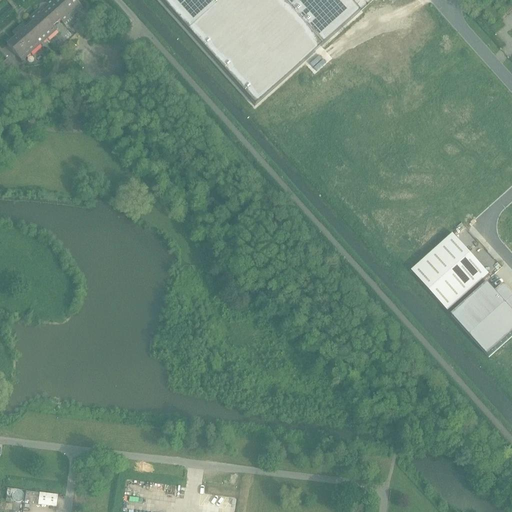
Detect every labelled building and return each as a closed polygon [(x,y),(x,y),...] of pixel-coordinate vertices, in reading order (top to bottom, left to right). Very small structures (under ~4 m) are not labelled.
[(30,54),(57,31),(53,26),(60,20),(64,26),(74,17),(73,16),(82,8),(74,0),(49,0),(44,5),(40,5),(38,10),(29,18),(32,23),(25,29),(22,25),(12,33),(16,37),(7,45),(21,62),(30,54)] [(158,0),(255,107),(359,13),(360,13),(359,12),(348,0),(158,0)] [(90,16),(83,23),(90,31),(98,24),(90,16)] [(105,26),(97,33),(101,37),(108,30),(105,26)] [(453,235),(412,273),(430,293),(471,255),(453,235)] [(471,255),(430,293),(448,313),(489,275),(471,255)] [(488,283),(451,316),(470,337),(511,298),(511,292),(504,284),(495,292),(488,283)] [(511,298),(470,337),(489,358),(511,337),(511,298)] [(38,502),(37,504),(56,507),(57,495),(39,493),(39,495),(38,502)]
